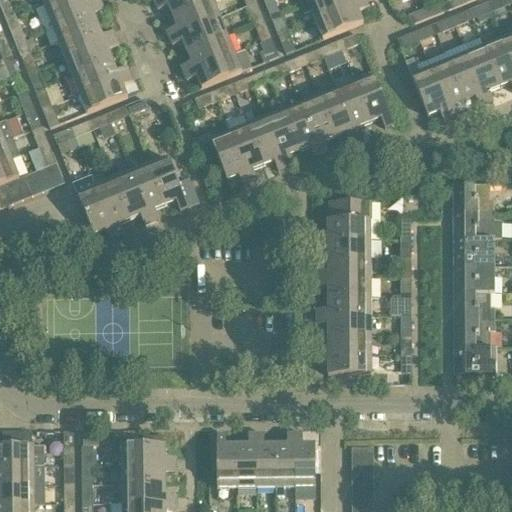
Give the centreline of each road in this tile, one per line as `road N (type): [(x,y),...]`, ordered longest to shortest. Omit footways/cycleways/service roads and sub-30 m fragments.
road 1 (unknown): [(111,0),(215,211),(419,132),(371,10)]
road 2 (residential): [(511,410),(64,416),(18,404),(0,386)]
road 3 (unknown): [(424,181),(425,411)]
